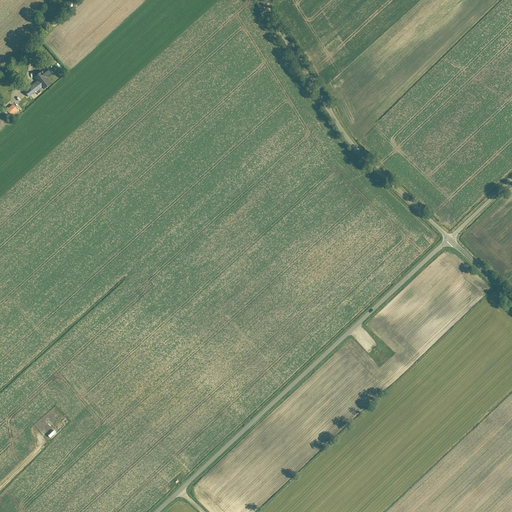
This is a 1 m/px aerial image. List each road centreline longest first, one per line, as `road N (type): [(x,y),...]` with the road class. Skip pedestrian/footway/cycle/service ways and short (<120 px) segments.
road 1 (unclassified): [(157,511),(449,240)]
road 2 (unclassified): [(262,0),(343,133),(449,240)]
